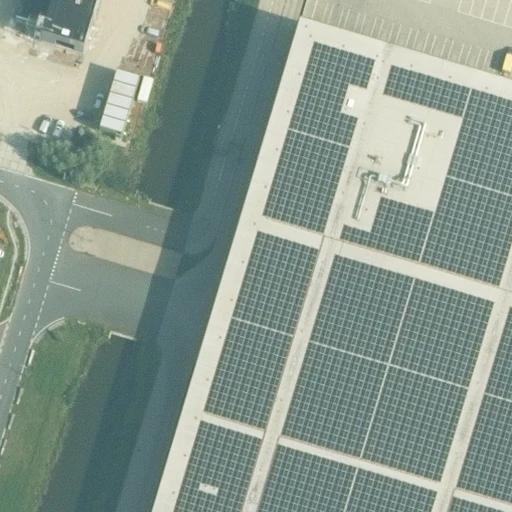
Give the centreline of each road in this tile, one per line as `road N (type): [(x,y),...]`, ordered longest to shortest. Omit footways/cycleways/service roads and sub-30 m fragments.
road 1 (unclassified): [(0,377),(55,190),(0,173)]
road 2 (unknown): [(47,217),(191,283)]
